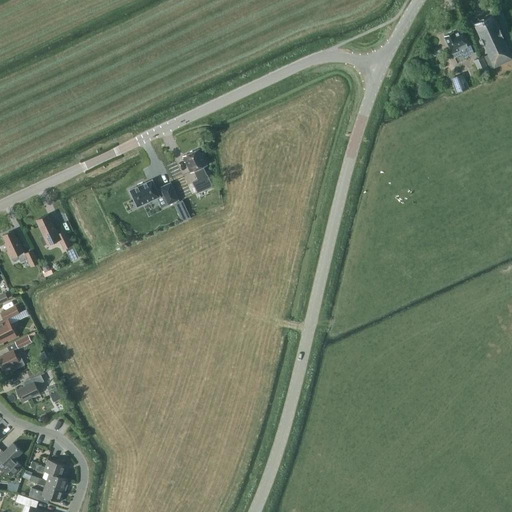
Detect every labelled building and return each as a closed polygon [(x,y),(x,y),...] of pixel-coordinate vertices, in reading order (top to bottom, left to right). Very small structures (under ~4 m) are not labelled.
[(489,70),(511,59),(511,55),(503,37),(505,33),(503,30),(500,30),(493,15),(475,24),(481,38),(480,42),(482,46),(484,46),(489,56),(483,59),(482,58),(474,61),(480,73),(488,69),(489,70)] [(454,32),(445,36),(455,58),(462,54),(464,58),(475,53),(464,29),(455,33),(454,32)] [(457,93),(469,88),(464,74),(451,78),(457,93)] [(198,192),(213,186),(210,179),(207,174),(203,166),(207,164),(202,153),(203,152),(202,149),(200,149),(200,148),(184,156),(184,157),(183,158),(185,161),(186,161),(191,171),(194,170),(198,179),(193,181),(198,192)] [(168,205),(179,200),(170,182),(159,187),(160,188),(157,190),(152,179),(129,190),(137,207),(163,194),(168,205)] [(187,213),(181,202),(175,205),(180,216),(187,213)] [(48,245),(60,240),(64,249),(72,246),(65,231),(58,234),(56,231),(48,215),(36,220),(44,236),(40,238),(44,246),(48,244),(48,245)] [(38,263),(32,250),(25,254),(18,238),(16,239),(13,231),(3,236),(6,243),(5,244),(13,261),(19,259),(21,262),(28,259),(31,267),(38,263)] [(16,306),(1,313),(4,321),(2,322),(1,322),(0,322),(0,342),(1,344),(16,336),(8,319),(19,313),(16,306)] [(18,349),(32,342),(28,334),(15,341),(18,349)] [(19,354),(16,355),(13,350),(0,356),(0,362),(3,369),(10,366),(13,370),(25,364),(19,354)] [(44,382),(41,375),(44,373),(40,366),(27,372),(31,379),(32,381),(27,384),(28,385),(16,391),(22,402),(40,394),(36,386),(44,382)] [(53,392),(57,399),(64,396),(60,389),(53,392)] [(3,469),(11,477),(22,466),(15,459),(22,452),(13,443),(3,452),(2,451),(0,453),(0,458),(7,465),(3,469)] [(44,471),(49,473),(49,472),(62,477),(62,476),(66,465),(47,459),(45,467),(37,464),(35,470),(43,472),(44,471)] [(31,475),(32,472),(24,469),(21,477),(29,480),(31,475)] [(29,480),(44,486),(45,484),(63,490),(67,478),(62,476),(62,477),(49,472),(49,473),(46,480),(31,475),(29,480)] [(16,491),(19,482),(14,481),(8,480),(7,490),(16,491)] [(31,487),(28,496),(47,503),(49,498),(59,502),(63,490),(45,484),(44,486),(42,491),(31,487)] [(46,511),(33,507),(35,500),(18,494),(15,501),(30,507),(28,511),(46,511)]
